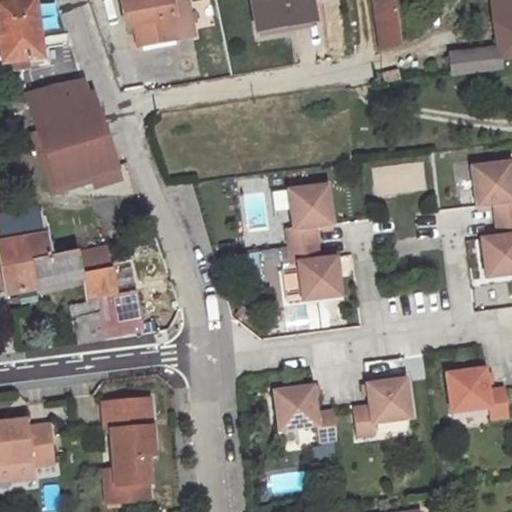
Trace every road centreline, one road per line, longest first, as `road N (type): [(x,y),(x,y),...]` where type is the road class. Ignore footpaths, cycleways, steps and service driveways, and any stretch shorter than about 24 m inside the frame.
road 1 (residential): [(76,0),(201,321),(205,353)]
road 2 (residential): [(511,323),(260,354),(205,353)]
road 3 (residential): [(0,375),(205,353)]
road 4 (track): [(511,125),(384,108),(365,98),(354,68)]
road 5 (residential): [(205,353),(216,511)]
road 6 (track): [(354,68),(426,47),(460,0)]
